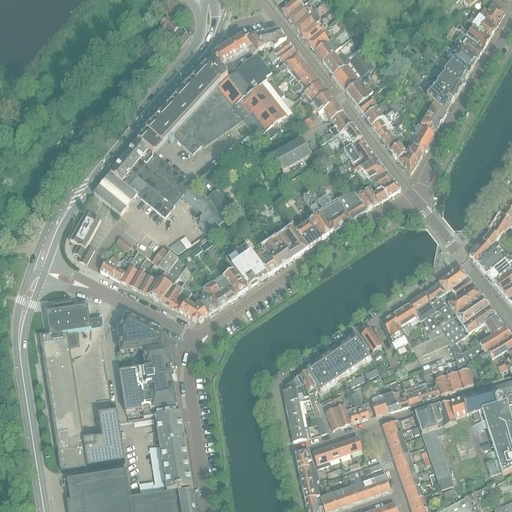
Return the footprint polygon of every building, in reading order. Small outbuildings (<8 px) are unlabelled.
[(281,10),(287,19),(301,7),(298,3),(301,0),(293,0),(291,2),(281,10)] [(459,0),(459,1),(456,4),(460,0),(469,9),(479,0),(459,0)] [(480,16),(479,17),(496,30),(505,14),(492,3),(488,12),(484,9),(480,16)] [(301,7),(287,19),(294,27),(313,12),(314,12),(311,8),(305,12),(301,7)] [(313,12),(294,27),(301,36),(319,22),(320,21),(316,10),(314,12),(313,12)] [(470,25),(470,26),(490,41),(490,40),(496,30),(479,17),(476,21),(472,26),(470,25)] [(170,40),(172,42),(178,35),(175,33),(179,28),(178,28),(166,18),(151,38),(157,43),(160,39),(167,44),(170,40)] [(319,22),(301,36),(308,44),(327,28),(325,26),(323,27),(319,22)] [(456,29),(462,34),(483,51),(484,51),(490,41),(470,26),(465,32),(462,29),(463,29),(459,26),(456,29)] [(172,42),(172,43),(180,50),(181,50),(182,49),(181,49),(184,46),(185,46),(184,45),(187,42),(187,43),(188,42),(187,41),(190,38),(190,39),(191,38),(182,30),(182,31),(179,28),(175,33),(178,35),(172,42)] [(327,28),(308,44),(314,53),(324,44),(325,45),(329,42),(324,37),(330,32),(327,28)] [(277,32),(257,37),(265,48),(271,47),(275,52),(287,42),(279,33),(277,32)] [(462,34),(454,43),(461,47),(460,48),(461,49),(477,61),(483,51),(462,34)] [(244,40),(242,38),(256,55),(260,59),(257,56),(257,54),(263,50),(265,48),(257,37),(244,40)] [(212,56),(214,58),(219,69),(227,79),(219,85),(216,88),(240,119),(244,124),(254,137),(257,141),(265,135),(269,141),(278,134),(273,128),(286,117),(288,119),(293,115),(288,109),(295,103),(286,99),(283,102),(273,89),(266,79),(272,75),(260,59),(256,55),(242,38),(212,56)] [(324,44),(314,53),(323,63),(333,55),(332,55),(340,48),(333,39),(329,42),(325,45),(324,44)] [(275,52),(268,57),(272,64),(278,59),(283,66),(297,55),(287,42),(275,52)] [(333,55),(323,63),(333,77),(350,64),(344,56),(338,61),(333,55),(340,49),(340,48),(332,55),(333,55)] [(450,60),(449,60),(469,75),(474,68),(473,68),(477,62),(477,61),(461,49),(460,48),(457,52),(454,49),(447,58),(450,60)] [(353,61),(350,64),(333,77),(336,80),(346,93),(373,71),(374,70),(359,50),(351,57),(353,61)] [(297,55),(283,66),(279,69),(282,73),(287,70),(291,75),(305,65),(297,55)] [(240,119),(216,88),(219,85),(227,79),(219,69),(214,58),(207,65),(192,82),(142,137),(140,139),(138,141),(154,154),(156,151),(170,136),(193,157),(201,148),(209,142),(211,146),(244,124),(240,119)] [(433,63),(442,71),(443,71),(463,88),(470,76),(469,75),(449,60),(444,67),(436,59),(433,63)] [(291,90),(291,91),(312,74),(305,65),(291,75),(294,79),(289,85),(292,89),(291,90)] [(373,71),(346,93),(352,100),(368,88),(362,80),(373,71)] [(434,81),(456,100),(463,88),(443,71),(442,71),(443,72),(437,78),(440,80),(437,84),(434,81)] [(312,74),(291,91),(294,94),(301,88),(306,94),(304,95),(305,95),(300,98),(301,100),(320,84),(312,74)] [(446,115),(456,100),(434,81),(427,89),(431,93),(427,97),(434,104),(446,115)] [(386,86),(391,93),(395,90),(389,83),(386,86)] [(320,84),(301,100),(308,108),(311,105),(328,94),(320,84)] [(368,88),(352,100),(358,108),(368,100),(367,98),(373,93),(368,88)] [(310,120),(311,121),(318,117),(323,113),(336,104),(328,94),(311,105),(314,109),(311,112),(313,115),(311,116),(310,120)] [(368,100),(358,108),(364,117),(375,108),(375,109),(376,108),(369,99),(368,100)] [(390,106),(397,113),(402,108),(394,101),(390,106)] [(336,104),(323,113),(330,122),(343,114),(336,104)] [(446,115),(434,104),(420,126),(435,135),(447,115),(446,115)] [(375,108),(364,117),(371,127),(383,118),(376,108),(375,109),(375,108)] [(330,122),(334,128),(347,119),(343,114),(330,122)] [(316,127),(311,121),(310,120),(311,116),(303,122),(309,130),(315,127),(316,127)] [(318,117),(311,121),(316,127),(322,123),(318,117)] [(383,118),(371,127),(376,133),(389,123),(384,117),(383,118)] [(332,134),(319,143),(321,146),(338,137),(340,136),(352,127),(347,119),(334,128),(330,130),(332,134)] [(389,123),(376,133),(381,140),(393,130),(389,123)] [(411,144),(413,147),(414,147),(422,157),(434,137),(414,124),(413,126),(417,129),(416,132),(414,131),(413,134),(416,135),(411,144)] [(340,136),(338,137),(346,149),(343,151),(362,140),(352,127),(340,136)] [(393,130),(381,140),(391,152),(399,145),(395,140),(398,137),(405,131),(404,128),(396,134),(393,130)] [(362,140),(343,151),(350,161),(352,160),(355,164),(361,161),(354,150),(364,143),(362,140)] [(154,154),(138,141),(112,173),(111,175),(94,195),(95,196),(120,217),(137,197),(165,219),(182,198),(202,214),(199,218),(202,232),(205,236),(227,221),(197,191),(192,186),(154,154)] [(283,175),(312,159),(303,142),(273,158),(283,175)] [(352,160),(350,161),(353,165),(356,170),(375,159),(364,143),(354,150),(361,161),(355,164),(352,160)] [(399,145),(391,152),(397,161),(406,154),(399,145)] [(413,147),(406,154),(397,161),(410,178),(422,157),(414,147),(413,147)] [(322,149),(313,154),(320,164),(328,159),(322,149)] [(354,172),(359,179),(361,177),(366,186),(368,185),(387,174),(380,166),(375,159),(356,170),(356,171),(357,171),(354,172)] [(387,174),(368,185),(374,194),(393,183),(387,174)] [(393,183),(374,194),(372,196),(379,206),(388,200),(393,197),(400,193),(393,183)] [(366,186),(361,189),(373,209),(379,206),(372,196),(374,194),(368,185),(366,186)] [(360,188),(354,192),(366,213),(373,209),(361,189),(360,188)] [(219,213),(229,205),(218,189),(207,197),(219,213)] [(352,191),(338,201),(351,222),(366,213),(354,192),(353,191),(352,192),(352,191)] [(310,222),(310,223),(322,241),(332,234),(317,210),(316,207),(310,195),(303,198),(310,210),(313,214),(306,218),(310,222)] [(321,215),(317,210),(332,234),(351,222),(338,201),(337,201),(339,203),(334,206),(327,195),(318,201),(325,212),(321,215)] [(95,196),(85,214),(94,218),(103,203),(95,196)] [(490,233),(488,237),(495,244),(496,243),(498,241),(503,233),(505,235),(511,225),(511,210),(506,207),(501,216),(490,233)] [(87,248),(101,222),(85,214),(70,242),(78,246),(74,254),(81,259),(79,263),(87,267),(95,252),(87,248)] [(310,223),(296,232),(308,250),(322,241),(310,223)] [(270,231),(276,239),(291,262),(308,250),(296,232),(293,228),(280,237),(278,234),(274,228),(270,231)] [(486,235),(478,246),(487,253),(495,244),(488,237),(486,235)] [(128,253),(133,248),(120,239),(116,245),(128,253)] [(262,250),(265,253),(278,271),(291,262),(276,239),(264,248),(261,243),(256,246),(259,251),(262,250)] [(170,249),(178,256),(186,250),(180,241),(170,249)] [(496,243),(495,244),(487,253),(477,265),(486,277),(509,258),(496,243)] [(469,257),(477,265),(487,253),(478,246),(476,248),(469,257)] [(235,272),(234,272),(248,291),(268,277),(252,256),(251,254),(251,255),(245,247),(226,261),(235,272)] [(155,285),(148,298),(160,304),(171,289),(187,269),(187,268),(175,259),(175,258),(174,257),(169,254),(169,255),(163,250),(152,263),(162,271),(165,273),(155,285)] [(257,252),(252,256),(268,277),(278,271),(265,253),(262,254),(257,252)] [(509,258),(486,277),(494,285),(511,271),(511,261),(509,258)] [(100,273),(110,278),(121,264),(113,259),(110,264),(108,263),(100,273)] [(124,260),(121,264),(110,278),(120,283),(129,268),(132,263),(129,261),(128,263),(124,260)] [(129,268),(120,283),(129,288),(140,269),(138,268),(136,272),(133,270),(137,262),(134,260),(132,263),(129,268)] [(140,269),(129,288),(138,293),(147,277),(146,277),(149,273),(146,271),(143,275),(140,274),(142,270),(140,269)] [(171,289),(160,304),(171,309),(181,294),(184,290),(184,291),(193,278),(187,269),(171,289)] [(460,269),(439,284),(446,295),(451,291),(467,280),(460,269)] [(147,277),(138,293),(148,298),(155,285),(165,273),(162,271),(157,277),(155,281),(147,277)] [(511,271),(494,285),(502,294),(511,286),(511,271)] [(234,272),(224,279),(225,281),(238,298),(248,291),(234,272)] [(222,283),(216,287),(216,288),(228,305),(238,298),(225,281),(224,279),(222,276),(219,278),(222,283)] [(449,299),(447,300),(450,304),(473,288),(468,279),(467,280),(451,291),(455,297),(450,301),(449,299)] [(202,288),(204,291),(206,294),(218,311),(228,305),(216,288),(216,287),(212,281),(202,288)] [(439,284),(425,294),(428,298),(426,299),(427,303),(426,303),(428,307),(444,296),(446,295),(439,284)] [(511,286),(502,294),(507,301),(511,298),(511,286)] [(450,304),(420,324),(429,341),(442,336),(438,329),(482,300),(473,288),(450,304)] [(181,294),(171,309),(179,314),(179,313),(192,295),(184,291),(184,290),(181,294)] [(198,295),(194,298),(199,305),(209,318),(218,311),(206,294),(200,298),(198,295)] [(425,294),(410,304),(417,318),(420,324),(450,304),(447,300),(444,296),(428,307),(426,303),(427,303),(426,299),(428,298),(425,294)] [(179,313),(179,314),(198,325),(209,318),(199,305),(197,307),(196,308),(187,303),(192,295),(179,313)] [(438,329),(442,336),(444,339),(489,308),(488,308),(482,300),(438,329)] [(57,447),(61,471),(62,474),(125,464),(117,412),(98,415),(102,439),(84,442),(70,349),(75,348),(74,343),(78,343),(77,333),(100,329),(103,325),(101,318),(90,320),(87,307),(74,309),(73,302),(51,305),(53,312),(46,313),(49,336),(41,337),(40,336),(42,353),(46,376),(44,377),(45,384),(47,384),(48,392),(47,393),(48,400),(50,399),(51,408),(49,408),(50,415),(52,415),(57,447)] [(410,304),(392,316),(404,338),(408,345),(410,350),(417,347),(414,341),(408,344),(404,337),(413,333),(408,324),(417,318),(410,304)] [(489,308),(444,339),(448,346),(449,345),(451,348),(456,345),(485,325),(496,317),(489,308)] [(381,322),(392,343),(396,350),(403,366),(448,346),(444,339),(442,336),(429,341),(417,347),(410,350),(408,345),(404,338),(392,316),(381,322)] [(145,370),(119,374),(126,415),(129,422),(155,418),(154,415),(175,412),(174,407),(177,407),(173,386),(172,386),(171,374),(170,368),(172,368),(168,344),(167,344),(166,337),(145,326),(126,317),(118,334),(121,355),(138,353),(142,352),(145,370)] [(475,340),(477,342),(479,346),(480,347),(505,329),(496,317),(485,325),(490,333),(482,338),(481,336),(475,340)] [(454,355),(457,368),(461,367),(467,364),(480,358),(485,356),(485,355),(511,338),(505,329),(480,347),(479,346),(467,352),(463,355),(462,355),(454,355)] [(370,331),(361,336),(372,353),(371,354),(374,359),(380,356),(377,351),(381,348),(377,342),(378,341),(375,337),(374,337),(370,331)] [(485,356),(480,358),(481,362),(489,358),(492,362),(490,363),(495,360),(499,366),(507,361),(503,355),(503,354),(511,349),(511,338),(485,355),(485,356)] [(357,339),(306,373),(314,389),(316,388),(320,393),(370,359),(366,353),(368,352),(363,345),(361,346),(357,339)] [(465,348),(467,352),(479,346),(477,342),(465,348)] [(456,345),(451,348),(454,355),(462,355),(463,355),(456,345)] [(503,355),(507,361),(508,363),(511,360),(511,349),(503,354),(503,355)] [(495,360),(490,363),(494,369),(496,368),(500,374),(508,370),(511,377),(511,367),(511,368),(508,363),(507,361),(499,366),(495,360)] [(463,372),(457,374),(463,390),(474,386),(467,364),(461,367),(463,372)] [(368,381),(378,376),(375,370),(365,376),(368,381)] [(384,373),(387,380),(395,376),(391,370),(384,373)] [(452,376),(446,378),(451,394),(463,390),(457,374),(456,374),(455,372),(451,374),(452,376)] [(306,373),(300,378),(305,388),(309,396),(308,397),(309,397),(314,396),(315,399),(319,397),(314,389),(306,373)] [(352,389),(365,382),(363,377),(349,383),(352,389)] [(295,381),(294,382),(298,388),(301,391),(305,388),(300,378),(295,381)] [(446,378),(435,381),(440,398),(451,394),(446,378)] [(436,387),(426,390),(430,402),(440,399),(440,398),(435,381),(434,381),(436,387)] [(294,382),(287,387),(288,391),(283,392),(286,406),(299,403),(303,403),(301,394),(302,394),(298,388),(294,382)] [(511,382),(449,403),(455,420),(472,415),(475,422),(485,419),(482,411),(506,403),(507,403),(506,398),(511,395),(511,382)] [(404,390),(406,396),(406,397),(410,408),(420,405),(417,393),(415,388),(415,387),(404,390)] [(419,387),(415,388),(417,393),(420,405),(430,402),(426,390),(421,392),(419,387)] [(393,394),(393,395),(394,394),(399,411),(410,408),(406,397),(406,396),(406,397),(404,397),(405,399),(400,401),(398,393),(393,394)] [(393,394),(387,396),(383,397),(389,414),(389,415),(399,411),(394,394),(393,395),(393,394)] [(372,400),(374,405),(372,405),(376,418),(389,414),(383,397),(382,395),(373,398),(372,400)] [(353,401),(355,408),(356,413),(357,413),(361,423),(372,419),(366,404),(362,406),(359,399),(353,401)] [(299,403),(286,406),(288,419),(302,416),(299,403)] [(455,420),(449,403),(415,415),(441,492),(454,488),(437,439),(444,437),(441,429),(456,424),(455,420)] [(506,403),(482,411),(485,419),(494,447),(511,441),(511,424),(510,418),(507,408),(506,403)] [(344,406),(336,410),(343,429),(350,426),(346,412),(344,406)] [(355,408),(346,412),(350,426),(351,426),(361,423),(357,413),(356,413),(355,408)] [(343,429),(336,410),(326,414),(333,433),(336,431),(343,429)] [(153,486),(154,495),(192,489),(180,414),(155,418),(158,440),(154,441),(155,446),(160,446),(166,485),(153,486)] [(302,416),(288,419),(290,432),(304,429),(302,416)] [(401,427),(415,422),(414,418),(400,422),(401,427)] [(315,420),(321,437),(327,434),(321,419),(315,420)] [(382,428),(386,439),(401,434),(398,423),(394,424),(382,428)] [(413,437),(419,435),(417,428),(410,430),(413,437)] [(304,429),(290,432),(293,444),(307,442),(304,429)] [(401,434),(386,439),(390,450),(405,444),(401,434)] [(358,439),(346,443),(351,456),(362,452),(358,439)] [(498,460),(486,464),(490,477),(502,473),(503,476),(511,471),(511,441),(494,447),(498,460)] [(346,443),(335,447),(339,459),(351,456),(346,443)] [(405,444),(390,450),(393,460),(409,455),(405,444)] [(335,447),(324,451),(328,463),(339,459),(335,447)] [(324,451),(313,455),(318,471),(329,467),(328,463),(324,451)] [(308,452),(295,456),(298,471),(306,469),(312,468),(313,467),(314,470),(315,470),(316,470),(316,469),(315,470),(309,453),(309,452),(308,452)] [(409,455),(393,460),(397,471),(412,465),(409,455)] [(412,465),(397,471),(401,481),(416,476),(412,465)] [(306,469),(298,471),(300,481),(314,478),(312,468),(306,469)] [(89,476),(63,480),(63,481),(68,511),(195,511),(193,495),(192,489),(154,495),(131,498),(127,470),(126,471),(89,477),(89,476)] [(416,476),(401,481),(405,492),(420,487),(416,476)] [(385,477),(374,480),(379,496),(390,492),(385,477)] [(314,478),(300,481),(303,491),(317,488),(314,478)] [(374,480),(363,484),(368,499),(379,496),(374,480)] [(363,484),(352,488),(358,503),(368,499),(363,484)] [(420,487),(405,492),(408,502),(423,497),(420,487)] [(317,488),(303,491),(305,501),(319,497),(317,488)] [(321,499),(320,499),(322,507),(323,511),(331,511),(336,510),(331,495),(329,488),(325,489),(327,496),(321,499)] [(352,488),(342,491),(347,507),(358,503),(352,488)] [(453,490),(443,494),(446,501),(455,498),(453,490)] [(342,491),(331,495),(336,510),(347,507),(342,491)] [(319,497),(305,501),(307,511),(322,507),(320,499),(319,497)] [(423,497),(408,502),(411,511),(415,511),(427,508),(423,497)] [(477,498),(465,503),(469,511),(483,511),(481,507),(477,498)] [(469,511),(465,503),(464,500),(441,511),(469,511)] [(495,511),(507,511),(505,507),(501,508),(498,502),(492,505),(495,511)]
